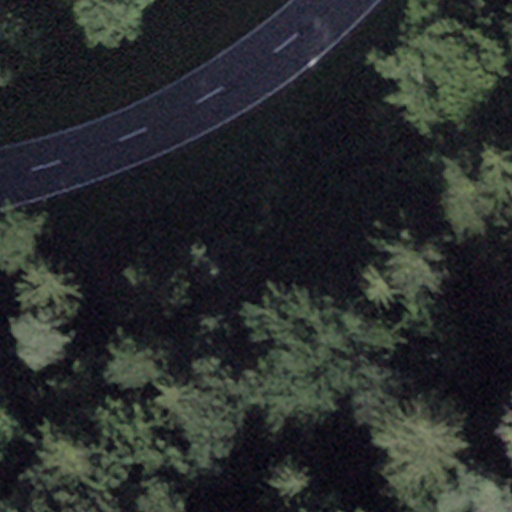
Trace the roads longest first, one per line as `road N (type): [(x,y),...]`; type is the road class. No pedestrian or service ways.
road 1 (tertiary): [(333,0),(278,51),(171,119),(0,177)]
road 2 (track): [(285,511),(441,358),(511,255)]
